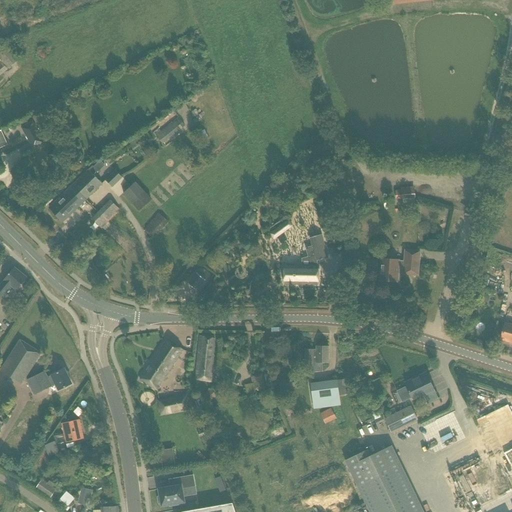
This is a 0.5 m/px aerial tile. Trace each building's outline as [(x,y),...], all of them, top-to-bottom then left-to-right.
[(20,60),(4,41),(4,42),(0,45),(0,59),(1,61),(8,69),(20,60)] [(185,126),(176,115),(154,132),(163,144),(185,126)] [(44,143),(32,121),(21,127),(33,149),(44,143)] [(102,183),(94,174),(98,170),(99,171),(105,165),(104,164),(101,160),(94,166),(93,165),(73,185),(87,199),(102,183)] [(123,178),(115,170),(105,180),(112,188),(123,178)] [(135,182),(123,193),(139,211),(151,200),(135,182)] [(73,185),(57,201),(49,208),(63,222),(70,215),(87,199),(73,185)] [(403,199),(415,198),(414,187),(402,188),(403,199)] [(101,228),(120,210),(111,201),(92,219),(101,228)] [(144,228),(155,238),(169,222),(158,213),(144,228)] [(288,220),(270,233),(275,239),(292,226),(288,220)] [(284,265),(284,284),(319,284),(319,266),(318,266),(318,260),(329,257),(322,234),(310,238),(313,246),(307,248),(309,257),(309,266),(294,266),(294,268),(285,268),(285,266),(284,265)] [(400,259),(382,258),(380,280),(398,281),(399,271),(404,272),(404,274),(419,275),(421,251),(405,250),(404,261),(400,260),(400,259)] [(0,300),(1,301),(12,287),(17,291),(21,285),(28,278),(15,267),(8,275),(0,284),(0,300)] [(188,283),(197,290),(205,280),(206,280),(205,279),(205,277),(206,277),(206,276),(205,276),(205,274),(203,273),(203,272),(201,272),(200,272),(198,274),(197,273),(189,283),(188,283)] [(501,339),(511,342),(511,324),(505,323),(504,330),(501,339)] [(211,384),(213,348),(214,338),(200,336),(195,382),(211,384)] [(184,349),(167,339),(140,379),(157,390),(184,349)] [(1,370),(21,383),(41,353),(20,340),(1,370)] [(317,366),(317,371),(323,371),(323,363),(329,362),(329,346),(326,346),(326,344),(320,344),(320,346),(317,346),(317,350),(314,350),(314,349),(306,349),(306,366),(317,366)] [(64,369),(47,377),(44,371),(27,380),(34,394),(48,387),(48,386),(55,382),(59,390),(72,384),(64,369)] [(262,373),(251,375),(254,391),(265,388),(262,373)] [(407,386),(398,391),(403,400),(412,396),(425,389),(427,394),(425,395),(428,402),(438,397),(435,391),(431,382),(426,373),(406,383),(407,386)] [(280,390),(296,386),(295,378),(279,382),(280,390)] [(345,379),(337,380),(311,383),(314,408),(340,405),(339,395),(347,394),(345,379)] [(211,389),(203,397),(204,397),(209,403),(217,396),(211,389)] [(188,411),(185,398),(159,402),(161,415),(188,411)] [(431,408),(440,404),(438,399),(429,403),(431,408)] [(418,420),(411,406),(385,419),(391,432),(418,420)] [(336,419),(331,408),(321,413),(326,424),(336,419)] [(511,444),(497,410),(477,418),(495,461),(511,453),(511,444)] [(79,420),(69,422),(63,424),(65,434),(55,436),(56,444),(83,438),(79,420)] [(55,441),(44,446),(49,457),(59,453),(55,441)] [(423,511),(391,445),(370,455),(368,449),(344,460),(369,511),(423,511)] [(490,457),(481,461),(495,495),(504,491),(490,457)] [(194,486),(192,474),(169,478),(170,486),(158,488),(160,496),(157,496),(159,503),(161,502),(161,504),(169,503),(169,505),(184,502),(181,488),(194,486)] [(221,477),(215,479),(217,485),(223,483),(221,477)] [(56,490),(41,480),(36,487),(51,497),(56,490)] [(82,487),(78,503),(86,505),(88,498),(91,499),(93,490),(82,487)] [(57,503),(67,511),(73,503),(63,495),(57,503)] [(180,511),(234,511),(232,503),(180,511)]
